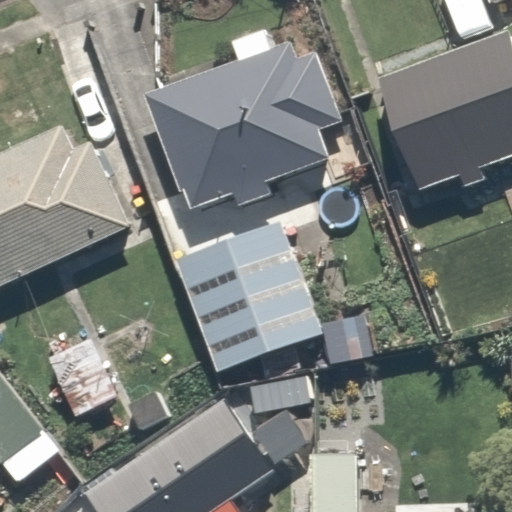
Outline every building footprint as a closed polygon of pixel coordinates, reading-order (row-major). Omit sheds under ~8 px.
[(511,0),(488,0),(492,10),(511,2),(511,0)] [(347,122),(319,47),(301,53),(295,37),(143,92),(179,192),(185,190),(191,206),(234,191),(238,204),(268,193),(264,181),(330,157),(321,131),(347,122)] [(511,42),(386,87),(426,200),(511,169),(511,42)] [(0,286),(130,227),(91,142),(73,149),(62,124),(0,152),(0,286)] [(322,332),(279,221),(173,262),(216,373),(322,332)] [(363,315),(322,323),(330,363),(372,355),(363,315)] [(92,340),(51,367),(89,427),(130,401),(92,340)] [(0,366),(0,456),(25,487),(69,451),(0,366)] [(218,511),(277,471),(228,402),(87,503),(93,511),(218,511)] [(368,511),(366,459),(317,461),(318,511),(368,511)]
